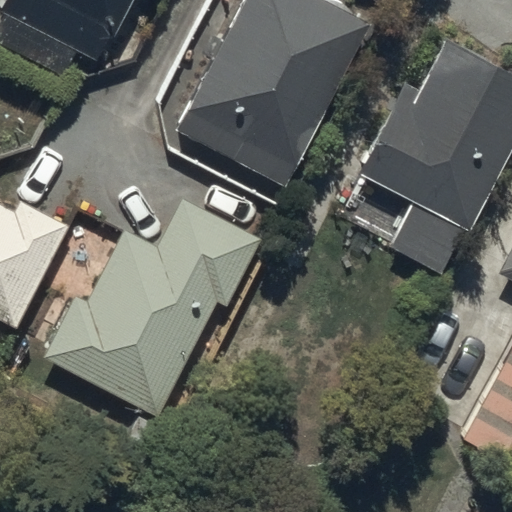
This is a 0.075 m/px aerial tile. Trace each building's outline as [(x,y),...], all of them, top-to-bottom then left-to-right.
[(4,0),(0,8),(0,49),(66,84),(80,57),(97,66),(131,0),(4,0)] [(371,27),(318,0),(242,0),(171,137),(283,195),(371,27)] [(446,287),(511,161),(511,77),(433,36),(355,185),(411,214),(388,257),(446,287)] [(0,324),(13,331),(68,226),(17,199),(9,215),(0,210),(0,324)] [(261,243),(256,241),(184,203),(158,252),(123,234),(86,304),(71,297),(39,359),(156,420),(217,304),(226,309),(261,243)] [(511,219),(495,253),(511,261),(511,219)] [(306,279),(264,257),(218,345),(260,367),(306,279)] [(511,450),(511,320),(459,423),(511,450)]
